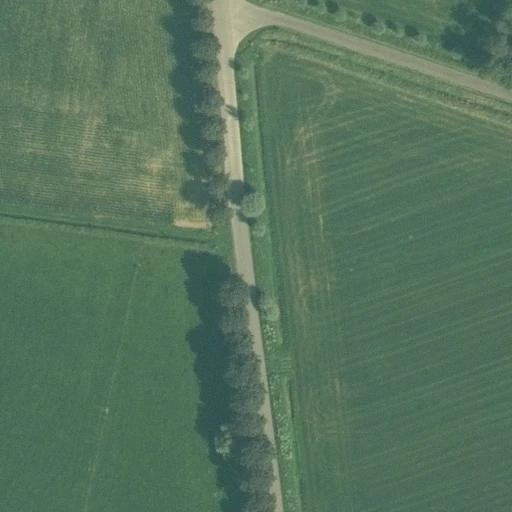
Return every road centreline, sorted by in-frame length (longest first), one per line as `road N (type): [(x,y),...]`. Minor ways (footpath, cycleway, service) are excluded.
road 1 (unclassified): [(274,511),(239,242),(221,17)]
road 2 (unclassified): [(511,92),(269,17),(221,17)]
